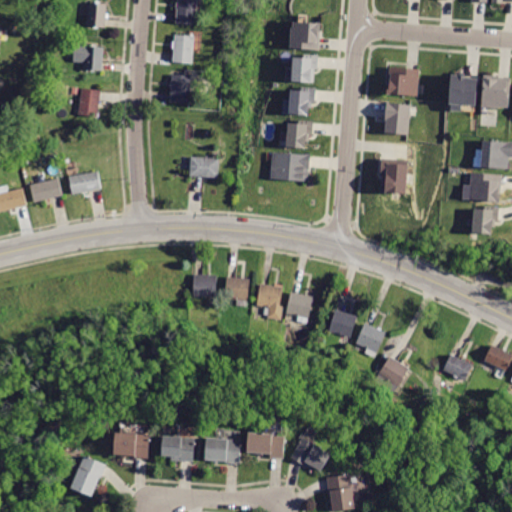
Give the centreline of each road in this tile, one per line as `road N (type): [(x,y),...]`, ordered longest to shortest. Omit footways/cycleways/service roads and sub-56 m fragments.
road 1 (tertiary): [(511,318),(403,266),(276,234),(142,228),(0,253)]
road 2 (residential): [(339,246),(358,0)]
road 3 (residential): [(142,228),(134,128),(142,0)]
road 4 (residential): [(356,28),(511,40)]
road 5 (residential): [(280,511),(281,506),(197,499),(153,505)]
